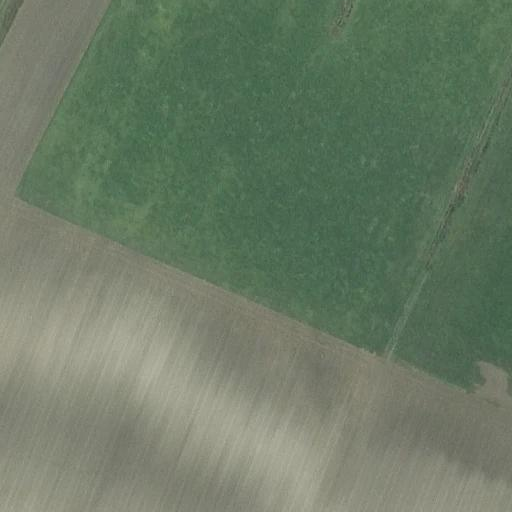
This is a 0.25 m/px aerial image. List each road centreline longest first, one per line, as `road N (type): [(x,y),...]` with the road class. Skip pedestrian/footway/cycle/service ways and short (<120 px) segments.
road 1 (track): [(511,492),(338,419),(153,0)]
road 2 (track): [(81,511),(241,198)]
